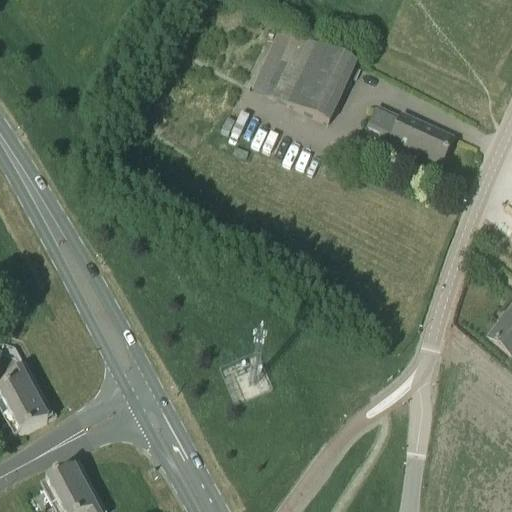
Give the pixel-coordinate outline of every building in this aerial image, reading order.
[(355,68),(293,38),(278,31),(251,91),(326,128),(355,68)] [(400,119),(399,122),(375,111),(365,133),(389,143),(387,146),(439,170),(451,143),(400,119)] [(511,358),(511,310),(487,341),(510,360),(511,358)] [(13,354),(5,351),(0,365),(0,396),(13,390),(8,382),(24,373),(13,354)] [(23,384),(13,390),(0,396),(0,409),(18,442),(46,426),(55,420),(52,415),(43,420),(23,384)] [(46,487),(43,489),(55,511),(92,511),(75,480),(85,475),(82,469),(73,474),(46,487)]
